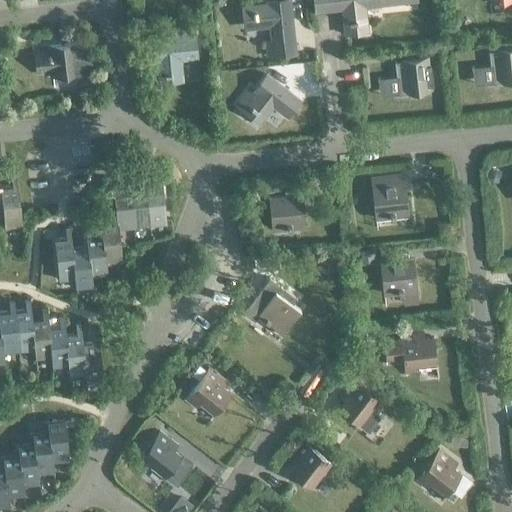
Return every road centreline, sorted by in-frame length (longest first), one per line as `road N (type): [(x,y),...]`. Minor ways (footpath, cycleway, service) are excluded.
road 1 (residential): [(511,500),(497,451),(461,137)]
road 2 (residential): [(209,511),(342,336)]
road 3 (residential): [(137,357),(199,295),(211,258),(199,193)]
road 4 (residential): [(137,357),(199,193)]
road 5 (residential): [(91,480),(137,357)]
road 6 (residential): [(210,166),(339,151)]
road 7 (residential): [(0,134),(127,121)]
road 8 (residential): [(339,151),(461,137)]
